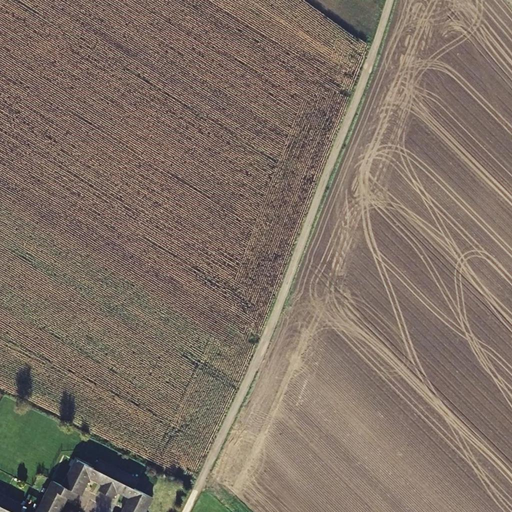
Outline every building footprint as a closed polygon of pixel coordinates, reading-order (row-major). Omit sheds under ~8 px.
[(76,460),(63,486),(78,494),(81,495),(90,478),(95,469),(76,460)] [(103,485),(100,492),(107,495),(119,470),(99,460),(95,469),(90,478),(103,485)] [(139,480),(119,470),(107,495),(114,498),(117,491),(130,498),(134,489),(139,480)] [(75,501),(78,494),(63,486),(53,481),(43,502),(61,511),(68,498),(75,501)] [(145,511),(153,497),(134,489),(130,498),(122,511),(145,511)] [(20,511),(24,506),(3,496),(0,502),(0,511),(20,511)] [(60,511),(61,511),(43,502),(37,511),(60,511)]
